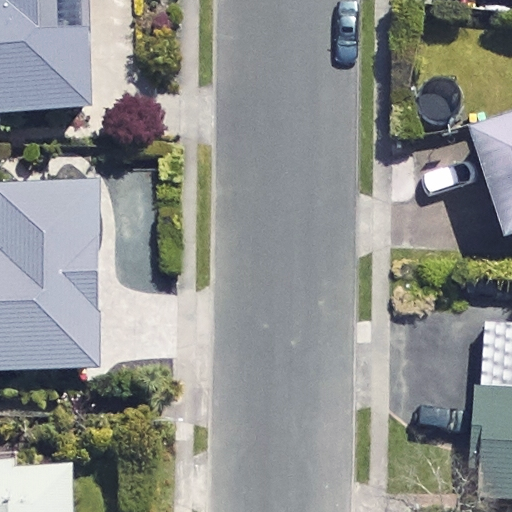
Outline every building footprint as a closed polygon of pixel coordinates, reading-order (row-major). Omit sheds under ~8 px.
[(0,0),(0,111),(82,109),(78,0),(0,0)] [(511,225),(511,109),(458,127),(492,232),(511,225)] [(85,182),(0,185),(0,370),(92,367),(85,182)] [(511,390),(473,389),(470,499),(511,500),(511,390)] [(64,511),(64,461),(0,462),(0,511),(64,511)]
